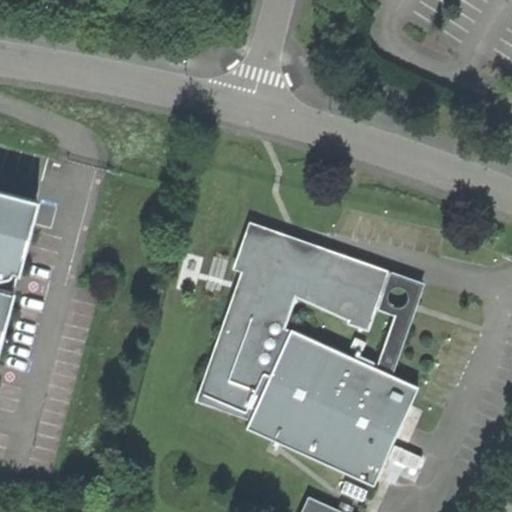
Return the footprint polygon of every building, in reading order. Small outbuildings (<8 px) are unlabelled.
[(0,338),(14,282),(35,200),(0,191),(0,338)] [(322,259),(387,276),(388,271),(248,222),(232,267),(240,271),(195,399),(249,419),(253,410),(234,403),(232,407),(202,397),(210,375),(214,377),(218,366),(213,364),(221,342),(226,344),(230,333),(224,331),(235,302),(240,304),(244,292),(239,290),(246,269),(252,271),(253,267),(246,261),(244,255),(245,249),(249,243),(252,239),(259,236),(266,235),(274,237),(281,242),(286,248),(289,254),(290,261),(289,269),(291,269),(295,267),(298,267),(300,269),(301,273),(313,277),(322,259)] [(234,403),(253,410),(290,329),(284,326),(294,298),(346,320),(345,322),(369,330),(376,309),(387,276),(322,259),(313,277),(301,273),(300,269),(298,267),(295,267),(291,269),(289,269),(290,261),(289,254),(286,248),(281,242),(274,237),(266,235),(259,236),(252,239),(249,243),(245,249),(244,255),(246,261),(253,267),(252,271),(246,269),(239,290),(244,292),(240,304),(235,302),(224,331),(230,333),(226,344),(221,342),(213,364),(218,366),(214,377),(210,375),(202,397),(232,407),(234,403)] [(387,276),(376,309),(394,315),(376,368),(391,375),(414,308),(423,283),(388,271),(387,276)] [(290,329),(253,410),(249,419),(246,427),(373,485),(418,387),(391,375),(376,368),(290,329)] [(332,511),(310,502),(305,511),(332,511)]
